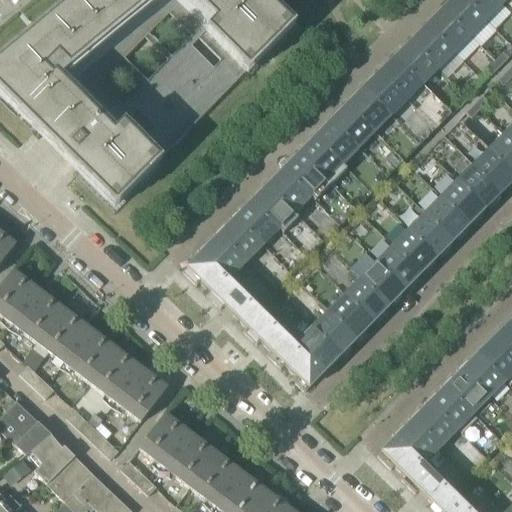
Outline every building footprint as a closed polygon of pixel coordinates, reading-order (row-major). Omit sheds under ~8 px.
[(76,172),(79,174),(113,208),(163,159),(116,112),(102,125),(87,110),(65,86),(175,0),(183,0),(212,25),(197,41),(240,80),(290,29),(260,0),(75,0),(0,62),(0,96),(40,137),(41,137),(49,145),(60,156),(63,159),(63,158),(77,171),(76,172)] [(461,0),(452,0),(441,12),(469,40),(485,23),(461,0)] [(494,0),(461,0),(485,23),(501,7),(494,0)] [(441,12),(425,28),(453,56),(469,40),(441,12)] [(425,28),(409,44),(437,72),(453,56),(425,28)] [(393,60),(393,61),(421,88),(437,72),(409,44),(393,60)] [(501,55),(493,63),(499,69),(507,61),(501,55)] [(393,61),(377,77),(405,105),(421,88),(393,61)] [(499,69),(493,63),(485,72),(491,77),(499,69)] [(511,80),(505,75),(497,83),(502,89),(511,80)] [(364,90),(361,93),(389,121),(405,105),(377,77),(374,80),(371,78),(361,88),(364,90)] [(470,88),(462,96),(467,102),(475,93),(470,88)] [(348,106),(345,109),(373,137),(389,121),(361,93),(358,96),(355,94),(345,104),(348,106)] [(467,102),(462,96),(453,105),(459,110),(467,102)] [(481,99),(473,107),(479,113),(487,105),(481,99)] [(479,113),(473,107),(465,116),(470,121),(479,113)] [(332,122),(329,125),(357,153),(373,137),(345,109),(342,112),(340,110),(329,120),(332,122)] [(316,139),(313,141),(341,170),(357,153),(329,125),(326,128),(324,126),(313,136),(316,139)] [(511,127),(503,137),(511,145),(511,127)] [(511,145),(503,137),(487,153),(511,177),(511,145)] [(300,155),(297,158),(329,190),(345,174),(341,170),(313,141),(310,145),(307,142),(297,153),(300,155)] [(511,177),(487,153),(471,169),(499,197),(511,184),(511,177)] [(284,171),(281,174),(309,202),(310,202),(314,206),(329,190),(297,158),(294,161),(292,158),(281,169),(284,171)] [(471,169),(455,185),(483,213),(486,210),(488,213),(498,203),(496,200),(499,197),(471,169)] [(267,187),(265,190),(293,218),(309,202),(281,174),(278,177),(276,175),(265,185),(267,187)] [(455,185),(439,202),(467,230),(470,227),(472,229),(482,219),(480,217),(483,213),(455,185)] [(252,204),(249,206),(277,234),(281,238),(297,223),(293,219),(293,218),(265,190),(262,193),(260,191),(249,201),(252,204)] [(439,202),(423,218),(451,246),(454,243),(456,245),(466,235),(464,233),(467,230),(439,202)] [(238,210),(229,219),(261,251),(277,234),(249,206),(242,213),(238,210)] [(423,218),(407,234),(435,262),(438,259),(440,262),(450,251),(448,249),(451,246),(423,218)] [(222,226),(213,235),(245,267),(261,251),(229,219),(228,220),(231,224),(226,230),(222,226)] [(407,234),(391,250),(419,278),(422,276),(424,278),(434,267),(432,265),(435,262),(407,234)] [(196,253),(199,256),(225,281),(228,284),(229,283),(245,267),(213,235),(212,237),(215,240),(210,246),(206,242),(196,253)] [(0,265),(14,247),(0,236),(0,265)] [(391,250),(375,267),(403,295),(406,292),(408,294),(418,284),(416,281),(419,278),(391,250)] [(205,298),(207,300),(225,281),(199,256),(181,275),(195,289),(199,285),(203,289),(208,295),(205,298)] [(375,267),(359,283),(387,311),(390,308),(392,310),(402,300),(400,298),(403,295),(375,267)] [(75,344),(77,340),(85,330),(41,296),(30,310),(24,305),(34,291),(12,274),(0,289),(0,320),(139,426),(146,417),(166,391),(143,373),(132,387),(126,383),(136,368),(92,334),(81,349),(75,344)] [(231,317),(234,320),(250,304),(248,301),(229,283),(228,284),(225,281),(207,300),(219,312),(223,309),(231,317)] [(359,283),(343,299),(371,327),(374,324),(376,327),(386,316),(384,314),(387,311),(359,283)] [(343,299),(327,315),(359,347),(367,338),(364,334),(371,327),(343,299)] [(241,334),(255,347),(274,328),(250,304),(234,320),(245,331),(241,334)] [(327,315),(311,331),(343,363),(351,354),(348,350),(354,345),(357,348),(359,347),(327,315)] [(511,330),(507,326),(491,342),(511,362),(511,330)] [(265,358),(279,371),(297,353),(293,349),(295,348),(274,328),(255,347),(256,348),(259,345),(269,355),(265,358)] [(293,349),(297,353),(322,377),(325,380),(335,370),(332,367),(338,361),(341,364),(343,363),(311,331),(295,348),(293,349)] [(511,362),(491,342),(475,358),(504,386),(508,390),(511,385),(511,362)] [(297,353),(279,371),(280,372),(283,369),(293,378),(290,382),(303,395),(322,377),(297,353)] [(465,362),(456,371),(488,402),(504,386),(475,358),(468,365),(465,362)] [(41,383),(26,369),(18,378),(33,392),(41,383)] [(449,378),(440,387),(472,419),(488,402),(456,371),(455,372),(458,376),(452,381),(449,378)] [(41,383),(33,392),(44,403),(52,394),(41,383)] [(433,394),(424,403),(456,435),(460,439),(475,423),(471,419),(472,419),(440,387),(439,389),(442,392),(436,398),(433,394)] [(417,411),(408,420),(440,451),(456,435),(424,403),(423,405),(426,408),(420,414),(417,411)] [(14,405),(4,417),(0,421),(0,437),(22,460),(48,438),(27,417),(14,405)] [(73,413),(70,417),(65,422),(79,436),(87,427),(86,426),(73,413)] [(288,511),(244,478),(233,492),(227,487),(238,473),(193,439),(182,453),(176,448),(187,434),(164,417),(137,452),(215,511),(288,511)] [(109,463),(117,455),(104,443),(110,437),(99,427),(101,425),(94,418),(86,426),(87,427),(79,436),(109,463)] [(391,437),(394,441),(419,466),(422,469),(424,468),(440,451),(408,420),(407,421),(410,424),(404,430),(401,427),(391,437)] [(43,485),(71,459),(67,454),(63,450),(61,452),(59,450),(52,442),(48,438),(22,460),(24,461),(29,457),(41,469),(33,476),(43,485)] [(400,483),(401,484),(419,466),(394,441),(376,459),(390,473),(393,470),(403,479),(400,483)] [(127,511),(110,495),(72,459),(72,460),(71,459),(43,485),(70,511),(127,511)] [(2,479),(10,490),(30,473),(21,463),(2,479)] [(155,491),(128,465),(119,473),(146,499),(155,491)] [(425,501),(429,505),(445,488),(441,485),(424,468),(422,469),(419,466),(401,484),(414,497),(417,493),(425,501)] [(468,511),(445,488),(429,505),(436,511),(468,511)] [(0,511),(16,511),(19,509),(9,498),(4,503),(0,499),(0,511)]
